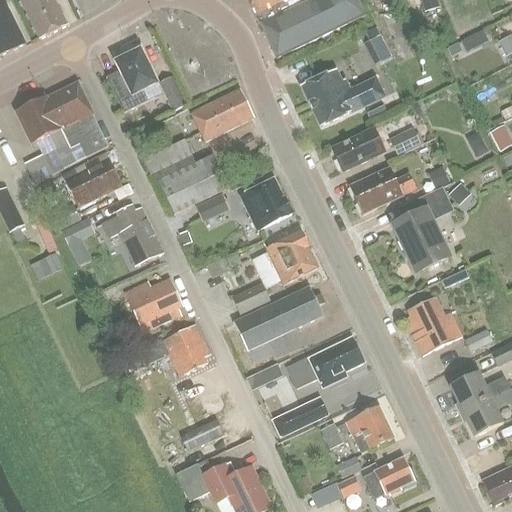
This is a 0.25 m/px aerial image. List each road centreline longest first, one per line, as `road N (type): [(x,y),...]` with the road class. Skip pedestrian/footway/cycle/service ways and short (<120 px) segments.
road 1 (tertiary): [(465,511),(239,41),(190,0)]
road 2 (residential): [(70,45),(296,511)]
